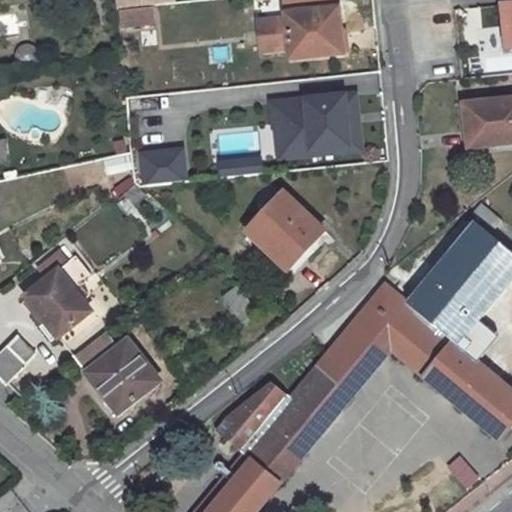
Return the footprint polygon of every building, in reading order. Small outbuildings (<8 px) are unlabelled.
[(115,0),(116,9),(157,5),(156,0),(115,0)] [(337,8),(285,13),(289,53),(318,50),(318,56),(342,53),(337,8)] [(151,10),(120,12),(121,28),(153,25),(151,10)] [(318,50),(289,53),(290,59),(318,56),(318,50)] [(357,115),(355,96),(272,104),(274,129),(277,129),(309,126),(312,151),(349,147),(346,115),(357,115)] [(494,101),(465,104),(469,148),(511,144),(511,103),(495,105),(494,101)] [(361,152),(357,115),(346,115),(349,147),(312,151),(309,126),(277,129),(280,159),(361,152)] [(183,152),(143,156),(146,187),(185,183),(183,152)] [(260,162),(221,166),(222,179),(261,175),(260,162)] [(135,186),(124,195),(134,205),(146,196),(135,186)] [(283,192),(246,232),(284,267),(305,245),(309,248),(325,230),(283,192)] [(482,205),(472,215),(493,231),(502,221),(482,205)] [(305,245),(284,267),(292,274),(313,252),(309,248),(305,245)] [(49,279),(26,297),(48,324),(59,337),(88,313),(79,301),(82,299),(76,290),(92,277),(77,259),(72,263),(62,251),(41,268),(49,279)] [(238,287),(224,298),(242,322),(258,311),(238,287)] [(281,378),(222,424),(251,449),(197,511),(257,511),(391,351),(500,441),(511,426),(511,390),(386,288),(297,392),(281,378)] [(448,293),(436,306),(455,324),(467,312),(448,293)] [(511,321),(501,331),(509,341),(511,337),(511,321)] [(48,324),(43,328),(54,342),(59,337),(48,324)] [(107,334),(75,359),(119,414),(160,381),(129,340),(119,348),(107,334)] [(19,337),(0,356),(0,375),(8,384),(36,355),(19,337)]
